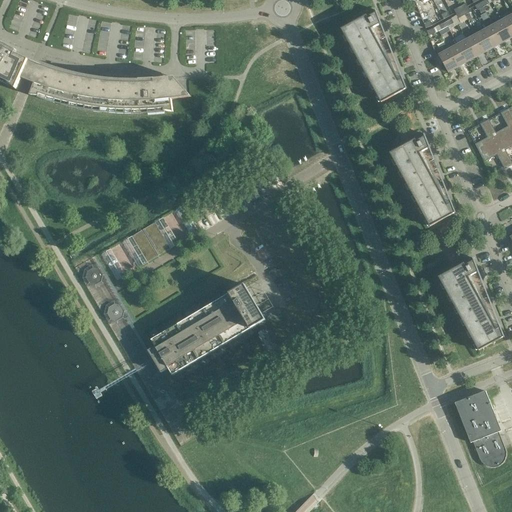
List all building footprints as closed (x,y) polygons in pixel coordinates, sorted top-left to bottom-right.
[(382,26),(376,11),(375,11),(376,13),(367,18),(366,16),(341,29),(344,32),(349,41),(347,42),(351,44),(356,53),(354,54),(358,56),(362,65),(361,66),(364,68),(369,77),(367,78),(371,81),(371,80),(376,89),(374,90),(377,93),(378,93),(382,101),(381,102),(381,103),(404,91),(404,90),(406,89),(406,90),(407,90),(402,78),(403,77),(403,76),(402,75),(401,75),(401,73),(400,74),(400,75),(399,75),(399,76),(373,28),(380,24),(381,26),(382,26)] [(511,15),(502,20),(511,38),(511,37),(511,36),(511,35),(511,15)] [(511,38),(502,20),(493,25),(503,42),(503,41),(511,38)] [(503,42),(493,25),(484,30),(494,47),(494,46),(503,42)] [(494,47),(484,30),(475,35),(485,52),(485,51),(494,47)] [(485,52),(475,35),(466,40),(476,57),(476,55),(485,52)] [(476,57),(466,40),(457,45),(467,62),(467,60),(476,57)] [(0,77),(4,79),(11,83),(10,84),(10,83),(10,84),(17,90),(22,79),(35,84),(30,96),(40,97),(40,96),(39,96),(40,95),(47,97),(62,102),(78,105),(93,108),(102,109),(109,110),(124,111),(140,111),(156,110),(164,109),(164,110),(164,111),(173,112),(172,100),(192,97),(174,77),(154,79),(139,80),(130,80),(125,80),(116,80),(111,79),(104,78),(100,78),(90,77),(83,75),(79,74),(73,73),(66,71),(62,70),(56,68),(50,66),(41,63),(37,61),(31,58),(24,55),(18,52),(5,45),(0,42),(0,77)] [(467,62),(457,45),(449,50),(458,67),(459,67),(458,65),(467,62)] [(458,67),(449,50),(439,55),(449,73),(450,72),(449,70),(458,67)] [(508,127),(496,133),(500,142),(511,135),(511,114),(509,109),(501,113),(508,127)] [(488,138),(476,144),(475,145),(480,153),(500,142),(496,133),(489,120),(480,125),(488,138)] [(431,150),(425,134),(424,135),(425,137),(416,141),(415,139),(390,153),(393,156),(398,165),(396,165),(400,168),(405,177),(403,178),(407,180),(411,189),(410,190),(413,192),(418,201),(416,202),(420,204),(425,213),(423,214),(426,217),(427,216),(431,225),(430,226),(430,227),(453,214),(455,213),(455,214),(456,213),(451,202),(452,201),(452,200),(451,199),(450,198),(449,197),(449,199),(448,199),(448,200),(422,152),(429,148),(430,150),(431,150)] [(511,135),(500,142),(505,151),(506,151),(511,147),(511,135)] [(505,151),(500,142),(480,153),(485,162),(497,155),(504,168),(511,164),(511,162),(506,151),(505,151)] [(178,245),(163,219),(123,243),(138,269),(178,245)] [(480,274),(474,258),(473,259),(473,261),(465,265),(464,263),(439,277),(442,280),(447,288),(445,289),(449,292),(453,301),(452,301),(455,304),(460,313),(458,314),(462,316),(467,325),(465,326),(468,328),(469,328),(473,337),(472,338),(475,341),(475,340),(480,349),(478,350),(479,351),(502,338),(503,337),(504,338),(505,337),(500,326),(500,325),(500,324),(500,323),(499,323),(499,322),(498,321),(497,321),(498,323),(497,323),(496,324),(470,276),(478,272),(479,274),(480,274)] [(87,277),(93,279),(99,276),(100,269),(97,264),(91,262),(85,265),(83,272),(87,277)] [(209,306),(204,309),(215,326),(256,302),(245,285),(226,296),(226,295),(221,298),(222,299),(213,303),(208,305),(209,306)] [(266,320),(256,302),(215,326),(225,344),(230,342),(235,340),(234,339),(243,334),(243,335),(248,332),(247,331),(266,320)] [(121,326),(126,322),(128,316),(125,310),(118,309),(113,312),(111,318),(114,324),(121,326)] [(215,326),(204,309),(200,311),(195,313),(196,314),(188,319),(198,336),(215,326)] [(183,321),(178,324),(189,342),(198,336),(188,319),(187,318),(183,321)] [(189,342),(178,324),(174,326),(170,328),(170,329),(162,334),(172,352),(189,342)] [(225,344),(215,326),(198,336),(209,354),(217,349),(217,350),(222,347),(221,347),(225,344)] [(150,350),(156,361),(172,352),(162,334),(161,333),(157,336),(157,337),(152,340),(156,346),(150,350)] [(209,355),(209,354),(198,336),(189,342),(199,360),(204,357),(204,358),(209,355)] [(199,360),(189,342),(172,352),(183,369),(191,365),(196,363),(195,362),(199,360)] [(183,370),(183,369),(172,352),(156,361),(163,372),(169,368),(173,375),(178,372),(179,373),(183,370)] [(455,403),(462,421),(471,443),(473,442),(479,457),(480,459),(482,462),(484,465),(487,467),(491,468),(494,468),(498,467),(501,465),(503,463),(505,460),(506,456),(506,453),(505,449),(504,447),(499,432),(501,431),(493,409),(485,391),(455,403)]
